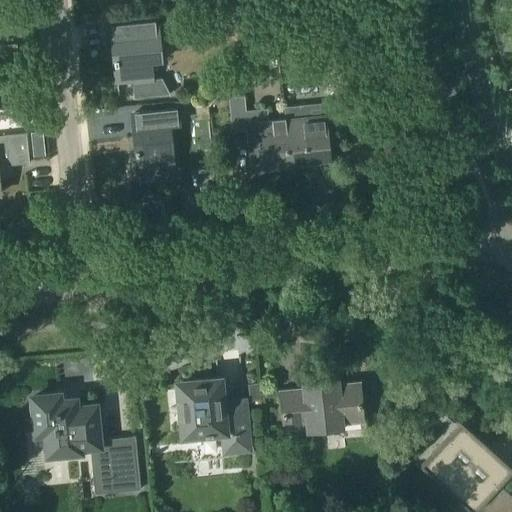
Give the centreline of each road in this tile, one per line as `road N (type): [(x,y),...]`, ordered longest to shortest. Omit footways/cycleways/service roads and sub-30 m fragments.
road 1 (residential): [(511,258),(463,256),(84,294)]
road 2 (residential): [(84,294),(58,0)]
road 3 (primary): [(459,0),(493,142),(511,179)]
road 4 (track): [(405,0),(475,173)]
